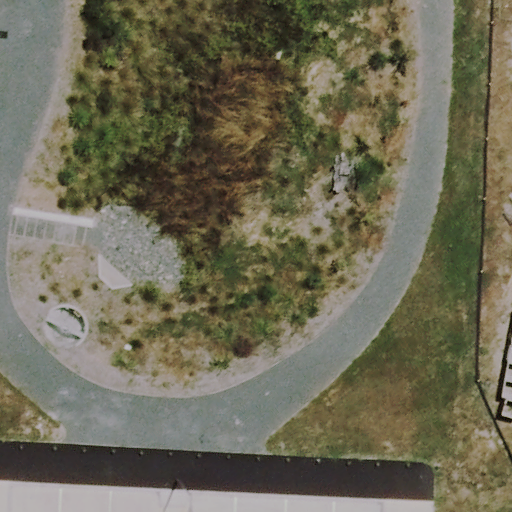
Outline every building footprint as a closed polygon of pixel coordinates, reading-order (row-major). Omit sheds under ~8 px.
[(0,34),(0,377),(76,382),(92,39),(0,34)] [(281,343),(282,330),(297,44),(178,38),(160,392),(278,402),(281,343)] [(453,314),(462,136),(312,128),(303,306),(453,314)] [(277,420),(272,511),(458,511),(467,340),(346,333),(345,346),(281,343),(278,402),(277,420)] [(511,511),(511,376),(482,375),(473,511),(511,511)] [(272,511),(277,420),(159,410),(127,408),(121,511),(272,511)] [(0,409),(0,511),(75,511),(82,415),(0,409)]
